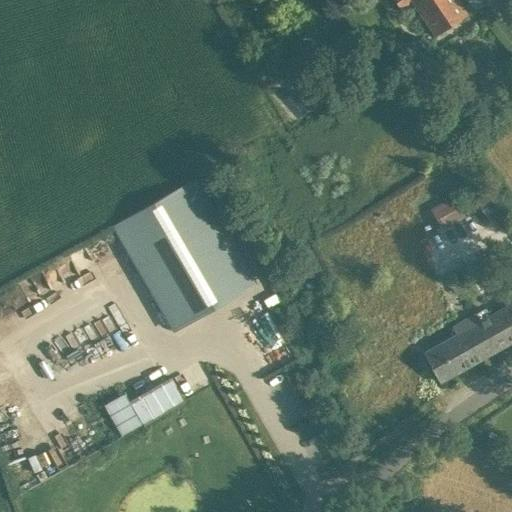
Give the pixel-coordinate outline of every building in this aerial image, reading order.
[(435,35),(467,14),(457,0),(394,0),(400,8),(412,0),(435,35)] [(401,84),(409,79),(404,71),(396,77),(401,84)] [(415,88),(409,79),(400,85),(407,94),(415,88)] [(195,178),(113,224),(174,329),(256,283),(195,178)] [(454,195),(432,208),(444,228),(465,215),(454,195)] [(464,264),(452,271),(458,283),(471,276),(464,264)] [(310,294),(317,290),(312,280),(305,284),(310,294)] [(511,303),(489,316),(485,309),(453,327),(457,335),(424,353),(440,382),(511,341),(511,303)] [(297,323),(283,332),(290,343),(303,334),(297,323)] [(285,367),(248,383),(290,479),(327,462),(285,367)] [(172,378),(131,402),(143,423),(184,399),(172,378)]
